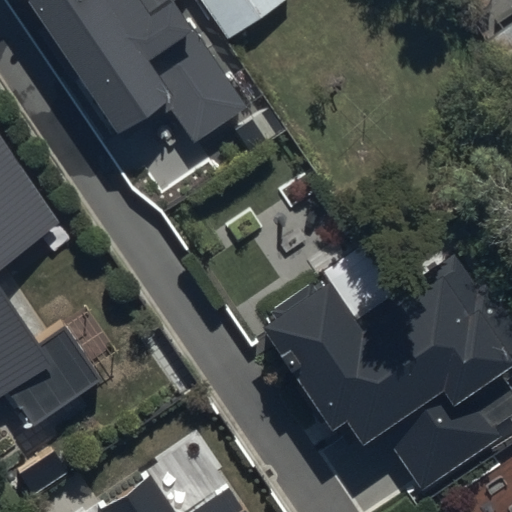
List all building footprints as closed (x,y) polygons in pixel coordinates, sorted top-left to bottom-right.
[(32,0),(116,131),(166,99),(195,146),(250,111),(179,0),(32,0)] [(202,0),(227,37),(282,0),(202,0)] [(0,143),(0,402),(52,370),(0,286),(0,273),(58,237),(0,143)] [(365,329),(334,283),(270,326),(351,447),(385,425),(425,483),(498,434),(477,404),(511,380),(511,358),(453,270),(365,329)] [(234,363),(194,305),(162,327),(202,385),(234,363)] [(163,511),(144,482),(104,509),(105,511),(241,511),(223,484),(180,511),(163,511)]
